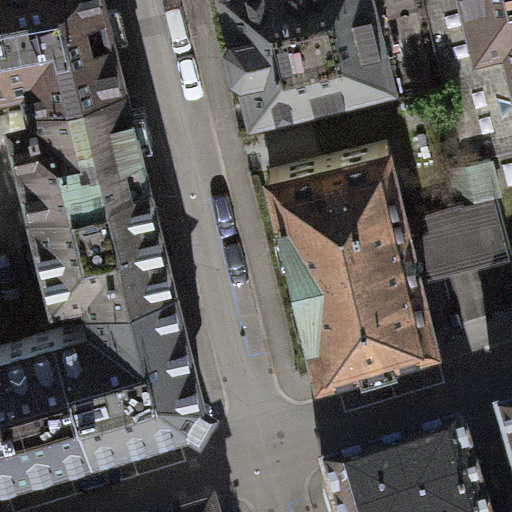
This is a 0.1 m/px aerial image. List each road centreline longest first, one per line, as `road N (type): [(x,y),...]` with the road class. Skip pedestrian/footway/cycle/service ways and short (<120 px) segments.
road 1 (residential): [(148,0),(262,449)]
road 2 (residential): [(262,449),(511,370)]
road 3 (residential): [(61,511),(262,449)]
